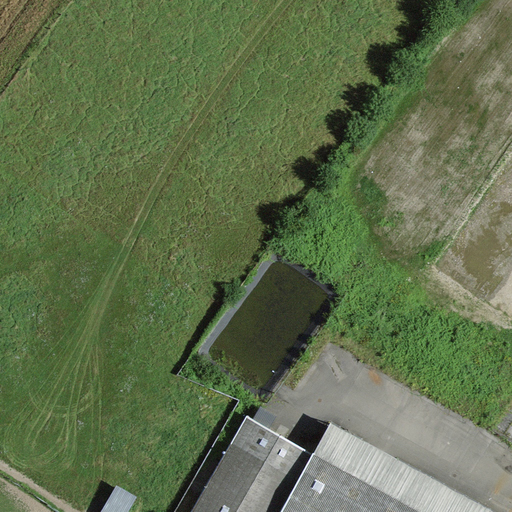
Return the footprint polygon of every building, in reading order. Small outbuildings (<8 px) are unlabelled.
[(213,343),(200,364),(244,390),(257,369),(213,343)] [(245,438),(240,446),(298,480),(299,480),(315,453),(304,447),(248,415),(237,433),(245,438)] [(422,511),(494,511),(329,421),(317,444),(309,440),(304,447),(315,453),(422,511)] [(232,442),(240,446),(245,438),(237,433),(232,442)] [(191,511),(232,442),(219,434),(174,511),(191,511)] [(240,446),(232,442),(191,511),(279,511),(298,480),(240,446)] [(298,480),(279,511),(422,511),(315,453),(299,480),(298,480)]
